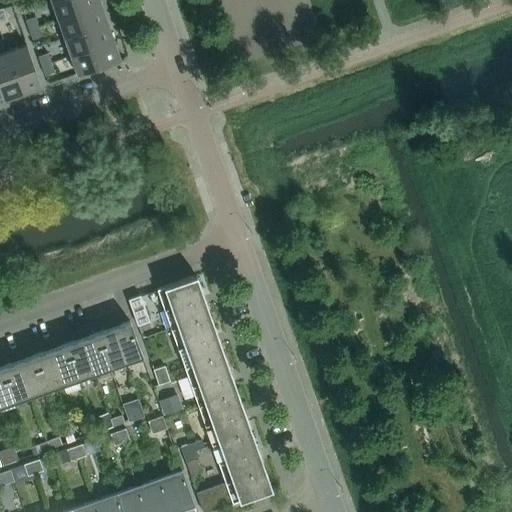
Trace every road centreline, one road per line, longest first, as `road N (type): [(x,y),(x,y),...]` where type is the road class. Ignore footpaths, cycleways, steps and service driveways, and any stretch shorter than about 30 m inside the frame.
road 1 (residential): [(327,496),(237,241)]
road 2 (residential): [(0,325),(237,241)]
road 3 (residential): [(237,241),(175,62)]
road 4 (residential): [(175,62),(0,124)]
